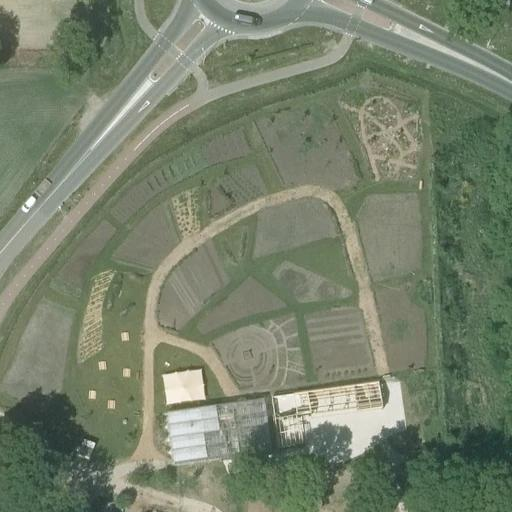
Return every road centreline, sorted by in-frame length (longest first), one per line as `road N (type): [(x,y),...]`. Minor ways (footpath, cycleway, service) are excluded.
road 1 (tertiary): [(0,252),(211,10)]
road 2 (primary): [(511,83),(329,0)]
